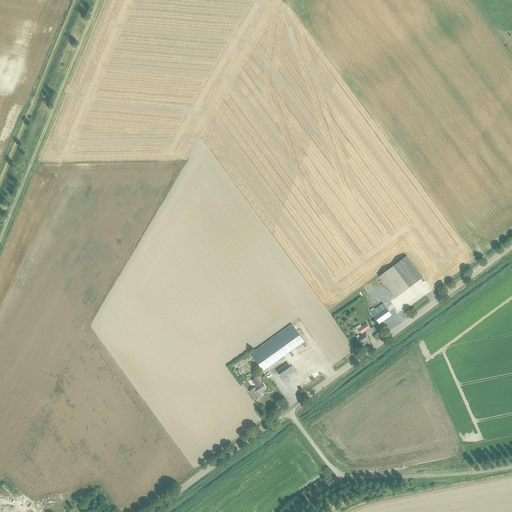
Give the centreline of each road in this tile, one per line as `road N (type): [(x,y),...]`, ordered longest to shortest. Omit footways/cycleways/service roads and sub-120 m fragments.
road 1 (tertiary): [(287,410),(511,245)]
road 2 (unclassified): [(287,410),(327,464),(348,476),(511,468)]
road 3 (track): [(95,0),(0,233)]
road 4 (tertiary): [(149,511),(287,410)]
